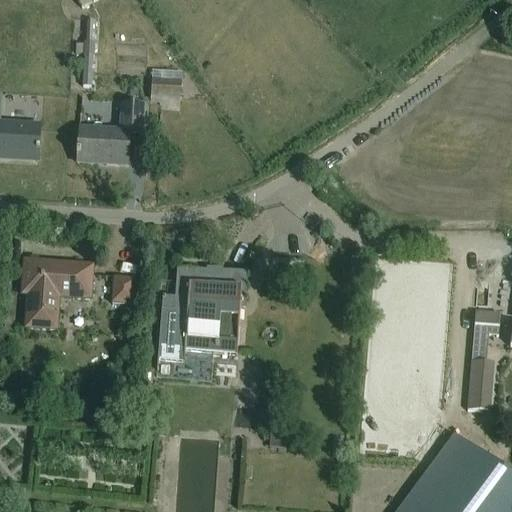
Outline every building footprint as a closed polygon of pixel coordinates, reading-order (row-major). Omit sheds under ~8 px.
[(75,0),(81,9),(98,0),(75,0)] [(85,43),(83,42),(83,47),(75,47),(74,55),(82,55),(80,88),(90,88),(94,22),(86,21),(85,43)] [(162,82),(150,81),(149,99),(179,101),(181,74),(163,73),(162,82)] [(141,137),(142,116),(142,107),(122,106),(120,133),(78,130),(77,153),(76,152),(75,157),(77,157),(76,165),(78,165),(78,162),(105,164),(105,166),(127,168),(129,136),(141,137)] [(0,159),(8,160),(8,158),(35,160),(35,162),(36,162),(37,154),(38,154),(38,150),(37,150),(38,128),(0,125),(0,159)] [(134,253),(151,253),(151,243),(134,243),(134,253)] [(23,262),(22,282),(21,296),(27,297),(24,330),(56,332),(58,299),(90,301),(92,267),(23,262)] [(244,302),(245,295),(246,275),(222,273),(221,278),(205,277),(206,273),(176,271),(174,299),(162,299),(160,319),(157,363),(184,365),(185,353),(237,357),(240,302),(244,302)] [(112,278),(110,305),(133,307),(135,280),(112,278)] [(474,314),(473,334),(467,413),(481,414),(488,337),(498,338),(498,336),(499,316),(474,314)] [(166,424),(159,423),(161,395),(142,393),(139,430),(165,432),(166,424)] [(270,434),(269,449),(284,450),(285,435),(270,434)] [(511,511),(511,478),(464,441),(408,511),(511,511)]
